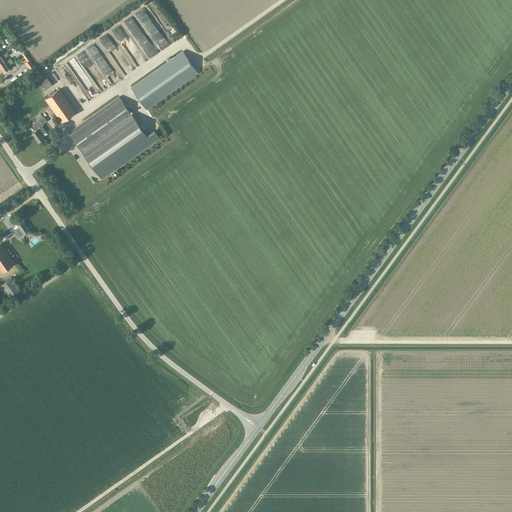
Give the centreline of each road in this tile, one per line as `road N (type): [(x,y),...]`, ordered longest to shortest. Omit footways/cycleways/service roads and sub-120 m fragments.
road 1 (secondary): [(260,423),(511,81)]
road 2 (unclassified): [(244,417),(143,338),(0,138)]
